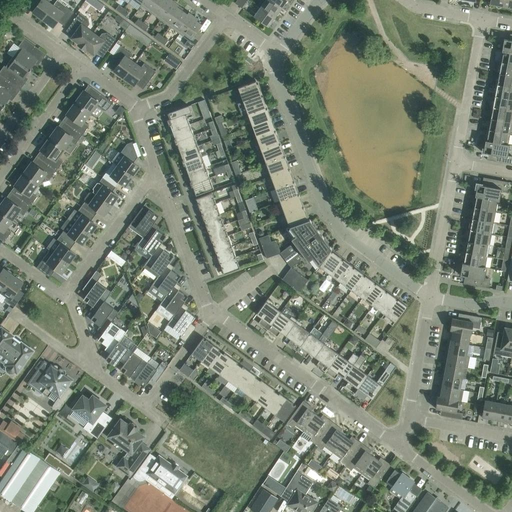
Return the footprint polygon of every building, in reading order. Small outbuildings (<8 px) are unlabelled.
[(53,5),(49,2),(50,0),(33,0),(38,4),(32,12),(43,19),(53,5)] [(67,22),(74,12),(66,6),(68,3),(62,0),(56,0),(53,5),(43,19),(53,27),(60,17),(67,22)] [(151,12),(159,0),(144,0),(141,5),(151,12)] [(160,19),(172,3),(174,1),(172,0),(159,0),(151,12),(160,19)] [(281,8),(270,0),(265,0),(261,7),(275,17),(281,8)] [(503,6),(504,0),(490,0),(490,4),(495,5),(496,7),(498,8),(501,8),(502,6),(503,6)] [(174,1),(172,3),(160,19),(170,26),(182,10),(184,8),(174,1)] [(120,13),(124,8),(119,4),(115,9),(120,13)] [(275,17),(261,7),(254,16),(268,27),(275,17)] [(125,17),(129,12),(124,8),(120,13),(125,17)] [(180,33),(192,17),(193,15),(188,12),(187,14),(182,10),(170,26),(180,33)] [(93,32),(86,28),(89,24),(88,19),(79,12),(66,31),(73,35),(71,38),(78,43),(77,45),(81,48),(93,32)] [(197,30),(201,25),(196,21),(198,19),(193,15),(192,17),(180,33),(188,39),(184,44),(191,50),(203,34),(197,30)] [(140,27),(144,22),(138,18),(135,24),(140,27)] [(126,29),(130,24),(123,19),(120,22),(120,25),(126,29)] [(145,31),(149,26),(144,22),(140,27),(145,31)] [(126,29),(125,30),(131,35),(136,28),(130,24),(126,29)] [(11,27),(7,32),(12,36),(16,31),(11,27)] [(102,57),(116,39),(107,32),(102,33),(99,37),(93,32),(81,48),(85,51),(87,49),(94,55),(96,52),(102,57)] [(159,41),(163,36),(158,32),(154,38),(159,41)] [(511,34),(510,34),(509,40),(504,39),(502,51),(511,52),(511,34)] [(164,45),(168,40),(163,36),(159,41),(164,45)] [(38,65),(46,54),(24,38),(18,46),(20,47),(13,57),(31,70),(31,69),(35,63),(38,65)] [(135,63),(129,58),(132,54),(120,45),(114,55),(121,60),(113,71),(123,78),(135,63)] [(511,64),(511,52),(502,51),(503,52),(502,56),(501,56),(500,60),(500,62),(511,64)] [(175,69),(180,62),(169,53),(163,59),(175,69)] [(25,77),(29,71),(30,71),(31,70),(13,57),(6,67),(4,65),(0,70),(0,74),(20,90),(28,79),(25,77)] [(511,75),(511,64),(500,62),(499,64),(498,68),(500,69),(499,73),(511,75)] [(149,81),(156,71),(144,63),(141,67),(135,63),(123,78),(134,86),(142,75),(149,81)] [(511,87),(511,75),(499,73),(499,74),(498,78),(497,78),(496,83),(495,84),(511,87)] [(12,100),(20,90),(0,74),(0,102),(5,106),(5,105),(5,104),(9,98),(12,100)] [(262,93),(258,83),(257,83),(256,81),(238,87),(243,100),(262,93)] [(511,99),(511,87),(495,84),(495,86),(494,91),(496,91),(495,96),(494,96),(511,99)] [(113,102),(91,86),(86,92),(83,90),(81,94),(79,93),(73,101),(90,113),(96,105),(100,108),(102,109),(104,110),(106,110),(107,109),(109,108),(113,102)] [(266,106),(262,95),(261,96),(260,94),(262,94),(262,93),(243,100),(247,113),(266,106)] [(511,110),(511,99),(494,96),(495,96),(494,101),(492,101),(492,105),(491,107),(511,110)] [(84,122),(90,113),(73,101),(67,109),(69,110),(66,114),(69,116),(64,122),(82,135),(89,125),(84,122)] [(187,118),(186,115),(187,115),(186,114),(191,112),(189,105),(169,113),(171,119),(167,120),(168,123),(169,126),(170,125),(172,130),(190,124),(188,118),(187,118)] [(120,106),(116,111),(120,115),(125,109),(120,106)] [(271,118),(267,108),(266,109),(265,107),(266,106),(247,113),(252,125),(271,118)] [(511,122),(511,110),(491,107),(491,109),(490,113),(491,113),(491,118),(490,118),(511,122)] [(221,115),(214,117),(217,124),(222,122),(224,121),(221,115)] [(275,129),(271,118),(252,125),(257,138),(276,131),(275,131),(274,131),(274,129),(275,129)] [(510,133),(511,123),(511,122),(490,118),(490,119),(490,123),(488,123),(488,128),(487,128),(487,129),(510,133)] [(80,138),(82,135),(64,122),(60,128),(57,126),(55,130),(53,129),(47,137),(64,149),(70,141),(75,144),(80,138)] [(222,122),(217,124),(220,131),(226,129),(226,128),(224,128),(222,122)] [(193,133),(192,130),(190,124),(172,130),(174,136),(175,138),(174,139),(175,142),(194,135),(193,133)] [(508,144),(510,133),(487,129),(487,131),(486,136),(487,136),(486,140),(485,140),(509,145),(508,144)] [(279,142),(276,131),(257,138),(261,151),(280,144),(280,143),(279,144),(278,142),(279,142)] [(198,145),(195,139),(194,137),(194,135),(175,142),(176,144),(177,144),(178,146),(180,152),(198,145)] [(58,157),(64,149),(47,137),(42,145),(43,146),(40,150),(43,152),(39,158),(56,170),(63,161),(58,157)] [(511,156),(507,155),(509,145),(485,140),(483,152),(488,153),(487,159),(511,164),(511,162),(511,156)] [(133,162),(138,157),(132,142),(127,143),(120,153),(119,151),(112,161),(117,165),(132,177),(135,173),(139,167),(133,162)] [(203,144),(198,145),(180,152),(182,157),(183,160),(182,160),(183,163),(202,156),(201,156),(206,154),(203,144)] [(284,154),(280,144),(261,151),(266,163),(285,156),(284,157),(283,155),(284,154)] [(206,167),(203,161),(202,158),(202,156),(183,163),(184,166),(185,165),(186,168),(188,173),(206,167)] [(289,167),(285,156),(266,163),(271,176),(290,169),(289,169),(288,169),(288,167),(289,167)] [(49,180),(56,170),(39,158),(34,164),(31,161),(29,165),(27,164),(22,172),(38,184),(44,176),(49,180)] [(132,177),(117,165),(110,175),(106,172),(102,177),(116,187),(119,182),(125,186),(130,180),(130,181),(132,177)] [(209,176),(208,173),(206,167),(188,173),(190,179),(191,181),(190,182),(191,184),(209,178),(209,176)] [(293,180),(290,169),(271,176),(275,189),(294,182),(294,181),(293,182),(292,180),(293,180)] [(32,193),(38,184),(22,172),(16,180),(17,181),(14,185),(17,187),(13,193),(30,206),(37,196),(32,193)] [(112,191),(116,187),(102,177),(99,182),(97,182),(92,188),(93,190),(92,191),(111,206),(114,202),(118,196),(112,191)] [(507,191),(508,182),(483,177),(482,185),(477,184),(475,196),(499,200),(501,190),(507,191)] [(213,189),(211,182),(210,179),(209,178),(191,184),(192,187),(193,187),(194,189),(196,195),(213,189)] [(298,192),(294,182),(275,189),(280,201),(299,194),(298,195),(297,193),(298,192)] [(111,206),(92,191),(89,192),(84,198),(85,201),(81,206),(94,216),(98,211),(104,215),(108,209),(108,210),(111,206)] [(216,203),(214,197),(213,197),(212,193),(212,192),(196,198),(196,199),(198,203),(197,203),(200,209),(216,203)] [(23,215),(30,206),(13,193),(8,199),(6,197),(3,201),(1,200),(0,201),(0,211),(12,220),(18,212),(23,215)] [(303,205),(299,194),(280,201),(285,214),(304,207),(303,207),(302,207),(302,205),(303,205)] [(496,211),(498,201),(499,201),(499,200),(475,196),(476,196),(475,201),(474,201),(473,205),(473,207),(496,211)] [(246,200),(250,211),(258,209),(253,197),(246,200)] [(220,214),(218,208),(217,208),(216,205),(216,204),(216,203),(200,209),(200,210),(202,213),(201,214),(204,220),(220,214)] [(91,221),(94,216),(81,206),(77,211),(74,209),(67,219),(90,235),(93,231),(97,225),(91,221)] [(157,228),(152,224),(154,222),(154,223),(158,216),(149,209),(147,212),(142,208),(143,208),(142,207),(128,226),(129,227),(131,224),(145,234),(136,246),(136,247),(143,237),(148,240),(159,226),(157,228)] [(307,218),(304,207),(285,214),(289,227),(310,219),(307,220),(306,218),(307,218)] [(494,222),(496,211),(473,207),(472,209),(472,213),(473,213),(472,218),(494,222)] [(31,209),(29,213),(34,217),(37,213),(31,209)] [(6,228),(12,220),(0,211),(0,238),(4,242),(11,232),(6,228)] [(224,225),(222,218),(221,218),(220,215),(220,214),(204,220),(206,224),(205,224),(208,231),(224,225)] [(491,234),(494,222),(472,218),(472,219),(471,223),(470,223),(469,228),(468,229),(491,234)] [(90,235),(67,219),(61,228),(64,230),(60,235),(73,245),(77,240),(83,244),(87,239),(90,235)] [(318,265),(331,248),(310,219),(289,227),(286,228),(293,237),(291,238),(296,245),(303,254),(308,261),(314,256),(320,263),(318,265)] [(228,236),(225,229),(224,225),(208,231),(210,235),(209,235),(212,241),(228,236)] [(165,248),(160,244),(161,242),(161,243),(166,236),(157,230),(159,226),(148,240),(143,237),(136,247),(138,244),(152,254),(143,266),(143,267),(150,257),(156,261),(166,246),(165,248)] [(489,245),(491,234),(468,229),(468,231),(467,236),(469,236),(468,240),(467,241),(489,245)] [(271,241),(269,234),(264,236),(261,237),(259,238),(266,258),(280,253),(280,252),(276,240),(271,241)] [(70,250),(73,245),(60,235),(56,240),(55,239),(48,249),(50,250),(53,253),(69,264),(72,260),(71,260),(76,254),(70,250)] [(232,246),(229,240),(228,236),(212,241),(212,242),(214,245),(213,246),(216,252),(232,246)] [(487,256),(489,245),(467,241),(468,241),(467,246),(466,245),(465,250),(464,252),(487,256)] [(295,251),(293,248),(291,244),(280,252),(280,253),(285,259),(295,251)] [(297,253),(300,256),(303,254),(296,245),(293,248),(295,251),(285,259),(286,261),(297,253)] [(172,268),(167,264),(168,263),(169,263),(173,256),(164,250),(166,246),(156,261),(150,257),(143,267),(145,264),(159,274),(150,287),(151,287),(158,277),(163,281),(174,266),(173,266),(172,268)] [(236,257),(233,250),(233,251),(232,247),(232,246),(216,252),(217,256),(220,263),(236,257)] [(329,273),(341,257),(332,251),(332,252),(330,251),(332,248),(331,248),(318,265),(329,273)] [(69,264),(53,253),(50,250),(43,259),(36,267),(50,277),(56,269),(62,273),(66,268),(69,264)] [(120,257),(111,250),(107,256),(121,266),(124,263),(126,261),(125,260),(120,257)] [(124,252),(120,257),(125,260),(128,256),(124,252)] [(485,267),(487,256),(464,252),(464,253),(463,258),(464,258),(464,263),(462,262),(462,263),(486,267),(485,267)] [(302,259),(300,256),(297,253),(286,261),(291,267),(302,259)] [(240,268),(237,261),(236,257),(220,263),(221,267),(224,274),(240,268)] [(340,281),(352,265),(343,259),(342,260),(341,259),(342,257),(341,257),(329,273),(340,281)] [(484,278),(486,267),(462,263),(460,275),(465,276),(463,283),(489,288),(490,279),(484,278)] [(351,289),(363,273),(354,267),(353,268),(352,266),(352,265),(340,281),(351,289)] [(179,288),(174,284),(176,283),(180,277),(171,270),(174,267),(174,266),(163,281),(158,277),(151,287),(153,284),(167,294),(158,307),(165,297),(170,301),(181,286),(179,288)] [(302,275),(291,267),(282,279),(299,292),(303,287),(306,283),(299,279),(302,275)] [(0,291),(1,292),(13,275),(12,274),(11,272),(10,271),(8,270),(6,270),(3,268),(0,272),(0,291)] [(111,291),(97,281),(102,275),(96,270),(82,289),(83,289),(84,288),(89,291),(88,293),(83,299),(92,306),(90,309),(101,295),(106,299),(113,289),(111,291)] [(362,297),(374,281),(365,275),(364,276),(363,274),(363,273),(351,289),(362,297)] [(16,291),(23,282),(20,280),(20,278),(18,277),(16,276),(15,276),(13,275),(1,292),(7,297),(4,300),(14,307),(24,293),(22,295),(16,291)] [(373,305),(385,289),(376,283),(375,284),(373,282),(374,281),(362,297),(373,305)] [(187,308),(182,304),(183,303),(188,297),(179,290),(181,287),(181,286),(170,301),(165,297),(158,307),(160,304),(174,314),(165,327),(173,317),(178,321),(188,307),(188,306),(187,308)] [(118,312),(104,301),(113,289),(106,299),(101,295),(90,309),(92,308),(97,311),(95,313),(91,319),(100,326),(97,329),(108,315),(113,319),(120,309),(118,312)] [(384,313),(396,297),(387,291),(386,292),(384,290),(385,289),(373,305),(384,313)] [(134,291),(128,300),(135,305),(137,301),(134,291)] [(395,321),(407,305),(398,298),(397,300),(395,298),(396,297),(384,313),(395,321)] [(266,331),(281,312),(272,305),(273,303),(268,299),(256,314),(262,318),(258,323),(267,330),(266,331)] [(287,333),(297,320),(291,316),(294,313),(285,306),(281,312),(266,331),(267,331),(268,330),(277,337),(280,332),(285,335),(287,333)] [(189,324),(190,323),(191,323),(195,317),(186,310),(189,307),(188,307),(178,321),(173,317),(165,327),(166,327),(168,324),(181,335),(179,337),(182,339),(185,341),(196,327),(195,326),(194,328),(189,324)] [(126,332),(112,321),(121,309),(120,309),(113,319),(108,315),(97,329),(98,330),(99,328),(104,332),(103,333),(102,333),(98,339),(107,346),(105,349),(115,335),(121,339),(128,329),(127,329),(126,332)] [(472,328),(478,330),(481,317),(465,314),(464,320),(452,318),(450,329),(471,333),(472,328)] [(348,318),(344,324),(349,328),(353,323),(348,318)] [(295,352),(310,333),(301,326),(302,324),(297,320),(285,335),(290,339),(287,344),(296,351),(295,352)] [(360,324),(357,328),(364,334),(367,330),(360,324)] [(155,326),(149,333),(156,338),(162,331),(155,326)] [(314,357),(326,341),(328,338),(314,327),(310,333),(295,352),(296,353),(297,351),(306,358),(309,353),(314,357)] [(32,351),(21,343),(20,345),(11,338),(12,336),(1,328),(0,330),(0,357),(7,363),(6,364),(8,366),(7,368),(8,371),(10,372),(13,372),(15,371),(17,372),(32,351)] [(511,354),(511,353),(511,328),(508,328),(505,328),(504,331),(504,333),(497,331),(493,354),(511,357),(511,355),(511,354)] [(133,352),(119,342),(128,329),(121,339),(115,335),(105,349),(105,350),(106,348),(111,352),(110,353),(105,359),(115,366),(123,355),(128,359),(135,349),(133,352)] [(468,344),(470,334),(471,334),(471,333),(450,329),(450,330),(450,332),(451,332),(451,335),(449,335),(448,341),(468,344)] [(381,341),(369,333),(365,339),(376,348),(381,341)] [(354,335),(349,341),(355,345),(359,339),(354,335)] [(201,360),(213,344),(206,339),(205,340),(203,339),(204,338),(203,337),(191,353),(201,360)] [(324,373),(339,354),(330,347),(331,345),(326,341),(314,357),(319,360),(316,365),(325,372),(324,373)] [(466,356),(468,344),(448,341),(447,346),(449,347),(448,349),(447,349),(446,352),(466,356)] [(210,367),(221,352),(219,350),(220,349),(213,344),(201,360),(210,367)] [(134,381),(149,360),(147,362),(133,352),(135,349),(128,359),(123,355),(115,366),(121,359),(126,362),(124,364),(120,370),(129,377),(130,376),(135,379),(134,380),(134,381)] [(219,374),(231,358),(224,353),(223,354),(221,352),(210,367),(219,374)] [(470,356),(466,356),(446,352),(446,355),(447,355),(446,358),(445,358),(444,363),(464,367),(467,367),(470,356)] [(343,378),(355,362),(359,357),(353,353),(348,360),(339,354),(324,373),(325,374),(326,372),(335,379),(338,374),(343,378)] [(353,395),(368,375),(359,368),(366,358),(361,354),(359,357),(355,362),(343,378),(348,381),(345,386),(354,393),(353,394),(353,395)] [(228,381),(240,365),(237,364),(238,363),(231,358),(219,374),(228,381)] [(153,385),(164,370),(158,366),(156,369),(148,363),(150,360),(149,360),(134,381),(144,387),(148,381),(149,379),(154,383),(153,385)] [(373,399),(397,366),(391,362),(377,382),(368,375),(353,395),(354,395),(355,393),(364,400),(367,395),(373,399)] [(188,377),(191,373),(194,370),(184,363),(179,370),(188,377)] [(467,367),(464,367),(444,363),(443,369),(444,369),(444,372),(443,372),(442,374),(462,378),(465,379),(467,367)] [(39,370),(29,383),(36,388),(35,389),(35,390),(35,391),(36,392),(36,393),(38,394),(39,394),(40,394),(41,393),(42,392),(43,393),(47,387),(59,396),(55,402),(53,405),(53,406),(53,407),(53,408),(54,408),(55,409),(56,409),(57,409),(58,408),(59,409),(73,390),(67,386),(72,380),(65,375),(66,372),(64,371),(65,373),(64,374),(59,370),(60,369),(61,370),(62,369),(60,368),(58,370),(57,369),(58,368),(58,367),(57,366),(57,365),(56,365),(55,365),(54,365),(53,366),(51,365),(44,374),(39,370)] [(238,387),(250,371),(243,366),(242,367),(240,365),(228,381),(238,387)] [(247,394),(258,379),(256,377),(256,376),(250,371),(238,387),(234,392),(243,399),(247,394)] [(460,389),(462,378),(442,374),(442,377),(443,377),(442,380),(441,380),(440,386),(460,389)] [(256,401),(268,385),(261,379),(260,381),(258,379),(247,394),(256,401)] [(265,407),(276,392),(274,391),(275,390),(268,385),(256,401),(265,407)] [(463,390),(460,389),(440,386),(439,391),(440,391),(440,394),(439,394),(438,396),(437,396),(437,397),(458,401),(461,401),(463,390)] [(275,414),(286,398),(279,393),(279,394),(276,392),(265,407),(275,414)] [(112,418),(102,410),(106,405),(93,395),(89,400),(83,395),(73,408),(89,420),(83,428),(97,438),(112,418)] [(456,412),(458,401),(437,397),(435,408),(447,410),(446,416),(462,419),(463,413),(456,412)] [(284,421),(296,405),(295,404),(294,405),(292,404),(293,403),(286,398),(275,414),(284,421)] [(303,431),(316,414),(311,411),(313,408),(303,400),(287,423),(293,428),(295,425),(303,431)] [(493,419),(496,402),(484,400),(481,417),(493,419)] [(504,421),(507,404),(496,402),(493,419),(504,421)] [(316,444),(333,422),(323,414),(320,417),(316,414),(303,431),(300,435),(309,442),(310,440),(316,444)] [(116,466),(130,476),(133,472),(135,470),(150,449),(140,441),(144,436),(136,430),(138,428),(130,422),(128,424),(120,418),(117,422),(115,423),(114,424),(112,425),(112,427),(112,429),(107,436),(116,442),(113,445),(121,450),(123,447),(128,451),(124,457),(123,456),(116,466)] [(257,419),(252,425),(261,432),(266,426),(257,419)] [(3,420),(0,424),(0,429),(14,439),(19,443),(25,435),(3,420)] [(332,452),(345,435),(340,432),(342,429),(333,422),(316,444),(322,449),(324,446),(332,452)] [(275,433),(266,426),(261,432),(271,439),(275,433)] [(0,456),(2,457),(7,449),(14,439),(0,429),(0,456)] [(345,466),(362,443),(352,436),(349,439),(345,435),(332,452),(341,458),(339,461),(345,466)] [(361,474),(374,456),(369,453),(371,450),(362,443),(345,466),(351,470),(353,468),(361,474)] [(32,511),(37,506),(60,472),(19,444),(13,453),(6,462),(11,465),(0,481),(0,493),(26,511),(27,511),(32,511)] [(136,471),(132,477),(132,478),(134,476),(139,479),(140,480),(142,480),(144,479),(144,478),(148,474),(159,482),(158,483),(161,485),(162,484),(174,493),(187,476),(178,469),(179,467),(173,463),(172,464),(159,455),(156,459),(150,454),(151,453),(150,453),(136,471)] [(44,460),(69,477),(74,471),(55,457),(54,458),(49,454),(45,460),(44,459),(44,460)] [(374,487),(391,464),(381,457),(379,460),(374,456),(361,474),(370,480),(368,482),(374,487)] [(332,469),(327,475),(334,481),(339,474),(332,469)] [(497,484),(503,475),(495,469),(488,479),(497,484)] [(404,511),(416,496),(408,490),(414,481),(402,473),(401,474),(395,470),(387,481),(393,485),(392,487),(403,495),(394,508),(399,511),(404,511)] [(298,511),(296,511),(310,511),(317,502),(305,494),(313,482),(296,471),(281,496),(282,494),(291,500),(288,504),(298,511)] [(268,475),(263,483),(269,487),(274,479),(268,475)] [(88,476),(83,484),(94,492),(100,484),(88,476)] [(338,476),(334,482),(339,485),(340,486),(343,480),(338,476)] [(332,481),(328,487),(334,492),(339,485),(334,482),(332,481)] [(254,511),(268,511),(277,498),(264,489),(251,509),(254,511)] [(82,491),(76,502),(82,505),(88,495),(82,491)] [(435,498),(436,497),(428,491),(412,511),(445,511),(449,507),(435,498)] [(332,494),(329,497),(338,503),(340,499),(332,494)] [(334,511),(335,511),(334,511),(335,511),(336,511),(333,510),(338,503),(329,497),(319,511),(334,511)]
